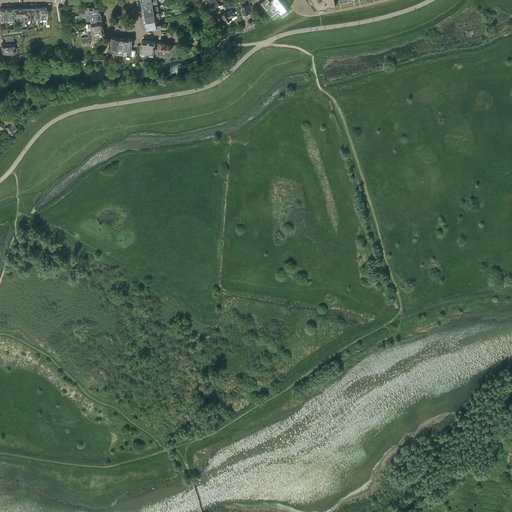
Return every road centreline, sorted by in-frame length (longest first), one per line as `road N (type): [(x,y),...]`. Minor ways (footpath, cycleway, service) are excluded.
road 1 (unclassified): [(0,180),(40,131),(71,112),(221,79)]
road 2 (unclassified): [(263,43),(432,0)]
